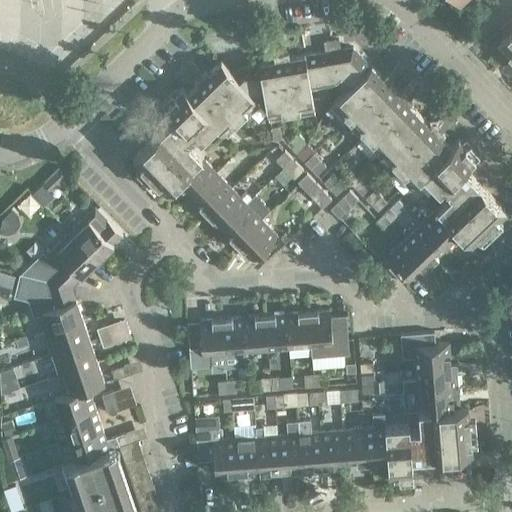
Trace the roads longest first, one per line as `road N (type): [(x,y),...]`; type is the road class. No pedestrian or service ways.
road 1 (residential): [(171,511),(151,451),(162,440),(144,388),(155,373),(123,280),(167,238)]
road 2 (residential): [(440,320),(408,318),(327,278),(229,291),(167,238)]
road 3 (residential): [(509,499),(497,340),(440,320)]
road 4 (residential): [(77,118),(173,21),(219,0)]
road 5 (residential): [(167,238),(77,118)]
road 6 (residential): [(361,511),(509,499)]
